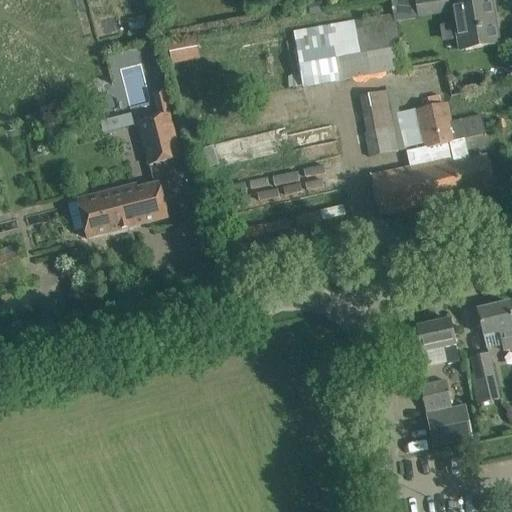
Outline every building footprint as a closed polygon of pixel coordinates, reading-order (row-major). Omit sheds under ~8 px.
[(448,0),(417,0),(421,18),(450,13),(448,0)] [(490,0),(470,3),(454,6),(462,52),(478,49),(498,45),(490,0)] [(406,71),(399,30),(361,36),(359,22),(294,32),(298,53),(271,57),(273,71),(262,73),(265,93),(406,71)] [(174,40),(176,63),(204,60),(202,37),(174,40)] [(158,117),(138,123),(149,166),(180,158),(163,90),(152,93),(158,117)] [(387,92),(359,98),(367,135),(365,136),(369,158),(372,158),(399,152),(394,130),(392,120),(387,92)] [(410,169),(372,178),(376,197),(380,216),(495,191),(487,158),(469,161),(464,140),(484,136),(480,117),(451,124),(447,107),(427,112),(420,114),(427,148),(407,153),(410,169)] [(78,203),(68,205),(75,232),(85,230),(87,240),(168,219),(163,200),(159,185),(137,190),(136,186),(77,201),(78,203)] [(316,232),(346,230),(344,209),(314,212),(316,232)] [(12,246),(0,251),(0,288),(26,277),(18,259),(12,246)] [(511,314),(510,304),(478,312),(483,331),(484,337),(500,333),(503,345),(504,351),(511,348),(511,314)] [(450,321),(417,328),(423,355),(442,350),(444,350),(447,365),(459,362),(454,341),(450,321)] [(488,355),(471,359),(477,388),(473,389),(477,406),(499,401),(488,355)] [(440,383),(420,388),(425,411),(451,405),(446,382),(440,383)] [(453,410),(427,416),(433,448),(453,444),(473,439),(466,407),(453,410)]
